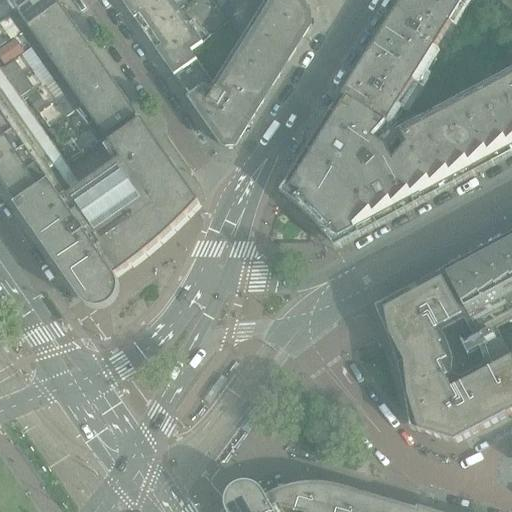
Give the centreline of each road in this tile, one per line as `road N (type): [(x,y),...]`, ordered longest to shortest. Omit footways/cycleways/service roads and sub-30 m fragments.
road 1 (residential): [(233,216),(85,0)]
road 2 (residential): [(233,216),(356,19)]
road 3 (residential): [(425,488),(334,379),(320,344),(331,295)]
road 4 (residential): [(331,295),(511,196)]
road 5 (residential): [(195,346),(283,324),(331,295)]
road 6 (residential): [(188,295),(141,353),(88,378)]
